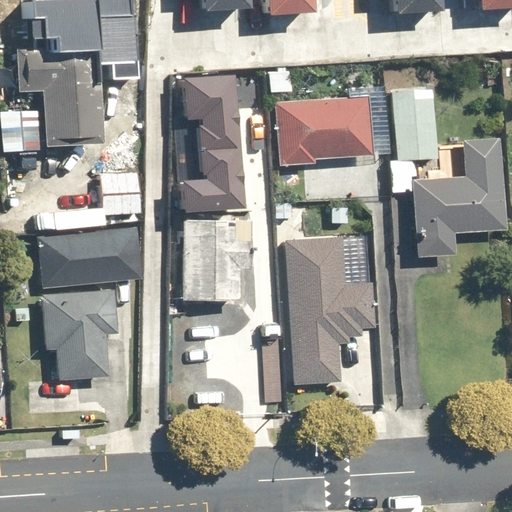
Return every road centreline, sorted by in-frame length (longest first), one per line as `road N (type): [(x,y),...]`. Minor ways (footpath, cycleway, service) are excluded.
road 1 (residential): [(282,477),(0,494)]
road 2 (residential): [(511,464),(282,477)]
